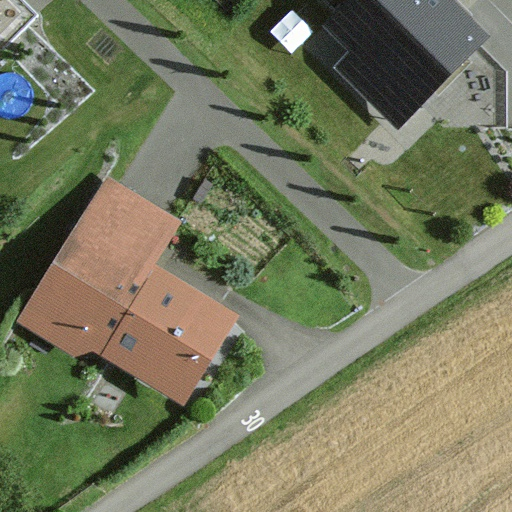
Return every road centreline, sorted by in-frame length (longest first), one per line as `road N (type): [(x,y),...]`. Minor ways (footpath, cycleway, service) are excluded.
road 1 (residential): [(91,0),(415,301)]
road 2 (residential): [(107,511),(415,301)]
